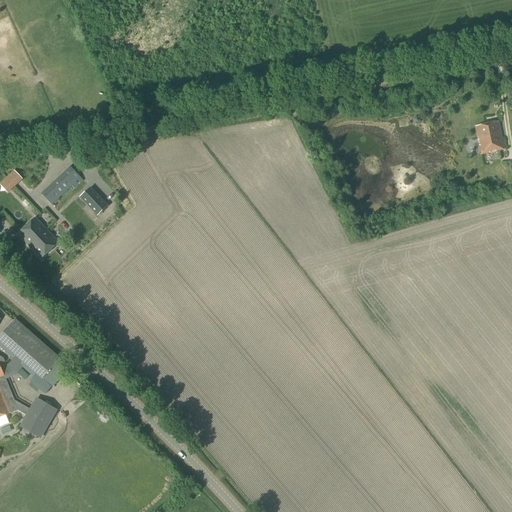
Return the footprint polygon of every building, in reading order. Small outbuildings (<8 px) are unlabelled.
[(417,125),(420,122),(419,117),(415,116),(411,119),(413,124),(417,125)] [(498,123),(475,127),(478,141),(479,140),(479,141),(480,146),(479,146),(481,155),(503,150),(501,136),(498,123)] [(83,161),(87,171),(98,166),(94,156),(83,161)] [(51,205),(80,178),(70,167),(41,194),(51,205)] [(0,185),(7,193),(21,180),(14,172),(0,185)] [(107,206),(90,188),(79,198),(96,216),(107,206)] [(17,234),(41,259),(57,244),(33,219),(17,234)] [(0,417),(12,413),(17,410),(28,417),(23,426),(40,436),(55,410),(38,401),(32,411),(14,400),(8,387),(4,377),(12,373),(21,362),(42,380),(58,361),(13,322),(0,336),(0,343),(14,356),(6,366),(4,367),(2,363),(0,361),(0,417)] [(46,381),(57,389),(65,379),(54,371),(46,381)]
